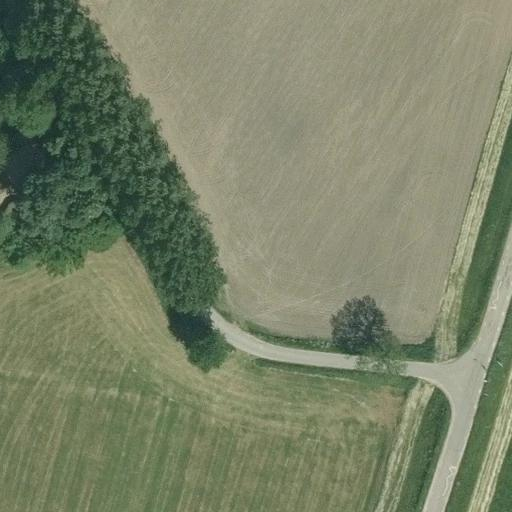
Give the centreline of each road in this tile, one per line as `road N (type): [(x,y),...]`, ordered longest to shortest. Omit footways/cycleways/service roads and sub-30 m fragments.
road 1 (tertiary): [(475,381),(282,359),(222,336),(185,291),(9,0)]
road 2 (tertiary): [(433,511),(475,381)]
road 3 (tertiary): [(475,381),(511,261)]
